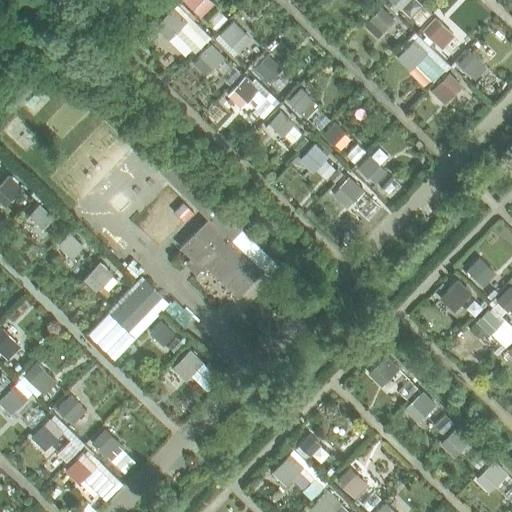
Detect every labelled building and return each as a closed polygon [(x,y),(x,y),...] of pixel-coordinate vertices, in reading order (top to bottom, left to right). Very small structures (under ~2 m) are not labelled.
[(210,0),(185,0),(199,13),(212,1),(210,0)] [(390,0),(399,8),(407,0),(390,0)] [(176,3),(155,24),(168,37),(174,31),(191,48),(194,51),(209,35),(176,3)] [(380,7),(364,23),(377,35),(392,19),(380,7)] [(436,17),(424,30),(440,46),(453,33),(436,17)] [(232,20),(220,32),(238,50),(249,37),(232,20)] [(404,49),(397,57),(409,68),(415,62),(433,80),(449,64),(414,31),(400,46),(404,49)] [(210,43),(193,61),(205,73),(222,55),(210,43)] [(468,50),(457,62),(473,77),(485,65),(468,50)] [(266,54),(254,66),(266,78),(278,66),(266,54)] [(448,73),(431,90),(443,102),(460,85),(448,73)] [(244,76),(228,94),(241,105),(257,88),(244,76)] [(300,87),(288,99),(305,115),(317,103),(300,87)] [(279,109),(268,121),(282,135),(294,123),(279,109)] [(334,121),(322,133),(332,143),(344,131),(334,121)] [(313,144),(300,158),(312,169),(326,155),(313,144)] [(369,155),(358,166),(374,181),(385,170),(369,155)] [(278,264),(214,200),(172,158),(160,169),(207,218),(179,246),(201,268),(205,264),(238,296),(254,280),(263,271),(267,275),(278,264)] [(7,174),(0,181),(0,202),(3,206),(21,187),(7,174)] [(349,175),(331,193),(346,208),(364,189),(349,175)] [(39,202),(27,214),(41,228),(53,216),(39,202)] [(69,233),(59,243),(72,255),(81,245),(69,233)] [(479,257),(467,269),(481,283),(493,270),(479,257)] [(101,260),(83,279),(95,291),(113,272),(101,260)] [(136,286),(110,313),(128,330),(162,294),(144,277),(136,286)] [(458,279),(440,298),(452,309),(470,290),(458,279)] [(511,288),(510,286),(497,299),(497,300),(507,308),(507,309),(511,303),(511,288)] [(478,311),(464,327),(484,344),(498,328),(478,311)] [(160,319),(149,330),(162,343),(173,332),(160,319)] [(2,326),(0,328),(0,351),(7,358),(20,345),(2,326)] [(189,348),(172,367),(185,379),(190,374),(207,390),(219,377),(189,348)] [(385,353),(367,372),(381,385),(399,366),(385,353)] [(36,360),(23,373),(24,374),(43,393),(56,380),(36,360)] [(15,385),(0,400),(0,402),(10,412),(26,397),(15,385)] [(422,389),(404,407),(418,421),(436,403),(422,389)] [(70,393),(57,407),(72,422),(85,409),(70,393)] [(49,416),(30,435),(44,449),(63,430),(50,417),(49,416)] [(457,424),(439,443),(453,456),(471,437),(457,424)] [(104,429),(92,441),(124,471),(135,460),(122,448),(123,446),(104,429)] [(309,434),(298,445),(308,455),(319,443),(309,434)] [(289,453),(272,470),(286,483),(299,470),(302,466),(313,477),(310,480),(301,490),(310,498),(327,481),(293,448),(289,453)] [(82,451),(64,469),(78,482),(82,478),(95,464),(102,470),(89,484),(105,499),(122,483),(87,449),(84,452),(82,451)] [(494,459),(475,478),(488,491),(507,472),(494,459)] [(348,467),(337,479),(355,495),(366,484),(348,467)] [(327,489),(310,507),(315,511),(329,511),(339,501),(327,489)] [(394,511),(385,503),(375,511),(394,511)]
